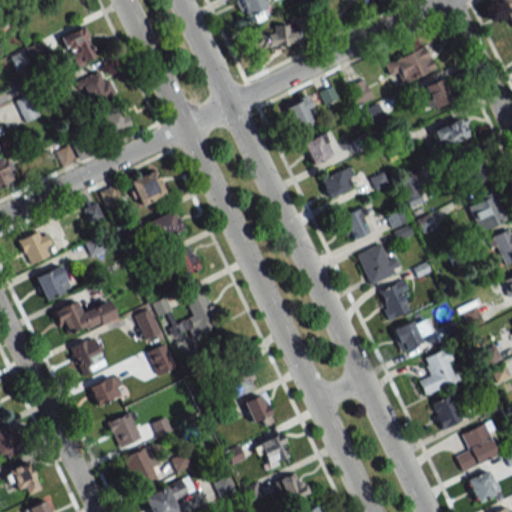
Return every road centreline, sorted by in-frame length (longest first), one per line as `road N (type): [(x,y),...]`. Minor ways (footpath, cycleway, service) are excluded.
road 1 (tertiary): [(120,0),(368,511)]
road 2 (tertiary): [(424,511),(177,0)]
road 3 (residential): [(0,215),(441,0)]
road 4 (residential): [(95,511),(0,314)]
road 5 (residential): [(511,134),(446,0)]
